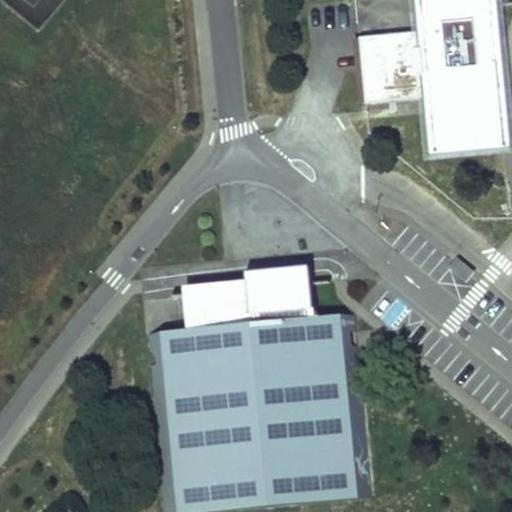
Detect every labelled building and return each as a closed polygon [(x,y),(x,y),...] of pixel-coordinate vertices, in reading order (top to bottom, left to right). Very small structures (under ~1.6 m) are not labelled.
[(430,99),(434,150),(506,145),(493,0),(422,0),(425,32),(427,61),(428,70),(430,99)] [(418,32),(361,37),(366,104),(423,99),(421,70),(420,61),(418,32)] [(425,32),(418,32),(420,61),(427,61),(425,32)] [(428,70),(421,70),(423,99),(430,99),(428,70)] [(460,259),(451,270),(467,284),(475,274),(460,259)] [(246,275),(247,290),(312,285),(310,268),(246,275)] [(312,285),(247,290),(186,295),(189,331),(149,336),(164,511),(238,511),(371,499),(357,346),(347,347),(347,334),(356,333),(354,314),(315,320),(312,285)] [(357,346),(356,333),(347,334),(347,347),(357,346)]
